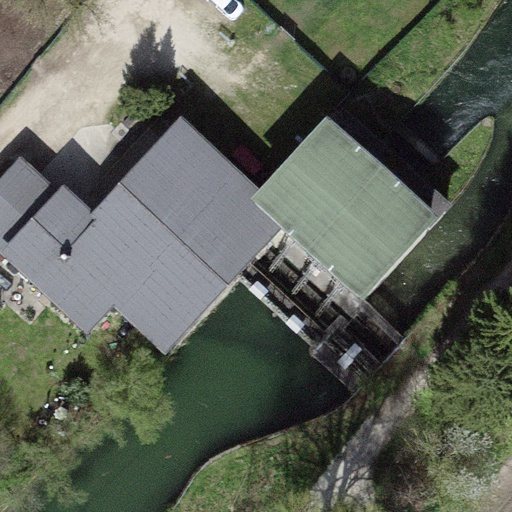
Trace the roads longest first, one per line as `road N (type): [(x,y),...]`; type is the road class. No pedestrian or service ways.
road 1 (track): [(511,298),(341,481)]
road 2 (track): [(0,134),(117,0)]
